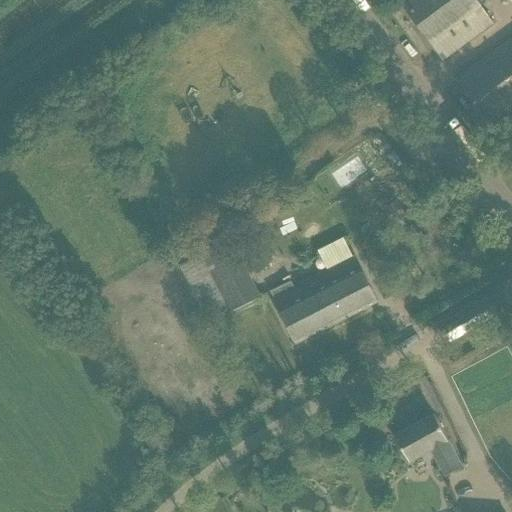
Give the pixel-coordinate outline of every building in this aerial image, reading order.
[(495,23),(477,0),(399,0),(399,1),(443,61),(495,23)] [(511,97),(511,37),(455,79),(484,118),(511,97)] [(397,200),(385,208),(392,220),(404,212),(397,200)] [(340,219),(311,236),(323,255),(351,238),(340,219)] [(260,299),(233,239),(180,268),(207,323),(260,299)] [(272,297),(287,326),(296,343),(378,302),(369,284),(354,256),(326,270),(319,255),(294,268),(290,283),(272,292),(274,296),(272,297)] [(507,450),(511,447),(511,411),(484,426),(492,440),(499,436),(507,450)] [(432,450),(446,475),(462,467),(448,441),(434,415),(395,436),(409,462),(432,450)]
